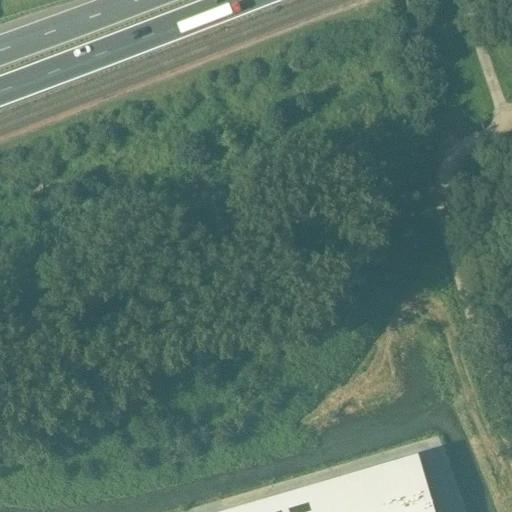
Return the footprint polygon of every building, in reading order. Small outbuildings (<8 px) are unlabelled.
[(419,462),(391,470),(403,511),(420,511),(432,509),(419,462)] [(403,511),(391,470),(364,478),(373,511),(403,511)] [(373,511),(364,478),(336,486),(343,511),(373,511)] [(343,511),(336,486),(308,494),(313,511),(343,511)] [(313,511),(308,494),(281,502),(283,511),(313,511)] [(283,511),(281,502),(253,510),(253,511),(283,511)]
